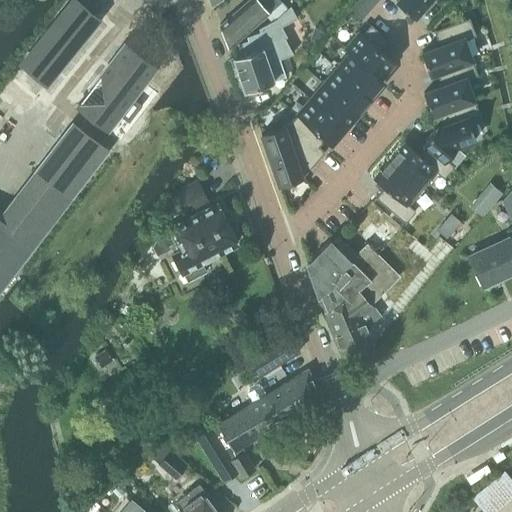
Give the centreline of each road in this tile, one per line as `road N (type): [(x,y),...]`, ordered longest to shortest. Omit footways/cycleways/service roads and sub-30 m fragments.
road 1 (residential): [(281,247),(409,106),(407,40),(380,15)]
road 2 (unclassified): [(281,247),(190,0)]
road 3 (primary): [(511,367),(362,458)]
road 4 (unclassified): [(364,378),(511,309)]
road 5 (unclassified): [(337,399),(281,247)]
road 6 (primary): [(376,500),(511,414)]
